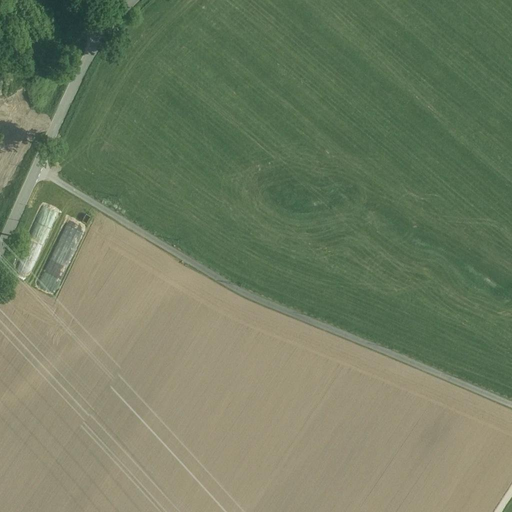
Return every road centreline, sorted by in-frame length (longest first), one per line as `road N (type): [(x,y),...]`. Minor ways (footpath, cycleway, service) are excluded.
road 1 (residential): [(511,397),(258,297),(37,170)]
road 2 (secondary): [(37,170),(94,41)]
